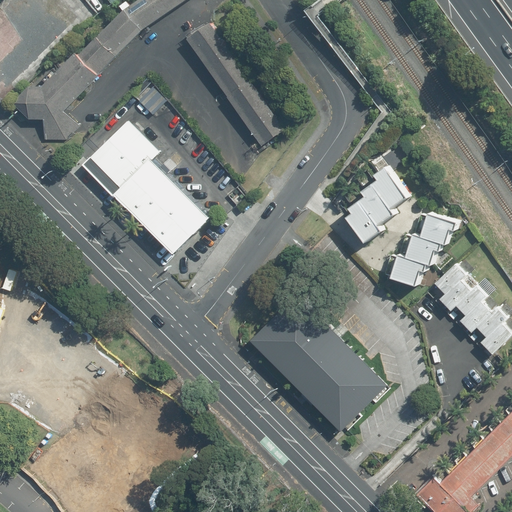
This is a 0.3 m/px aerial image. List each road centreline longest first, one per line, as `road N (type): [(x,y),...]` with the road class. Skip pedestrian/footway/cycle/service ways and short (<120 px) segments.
road 1 (unclassified): [(186,335),(344,123),(341,89),(276,0)]
road 2 (primary): [(0,147),(186,335)]
road 3 (primary): [(186,335),(364,511)]
